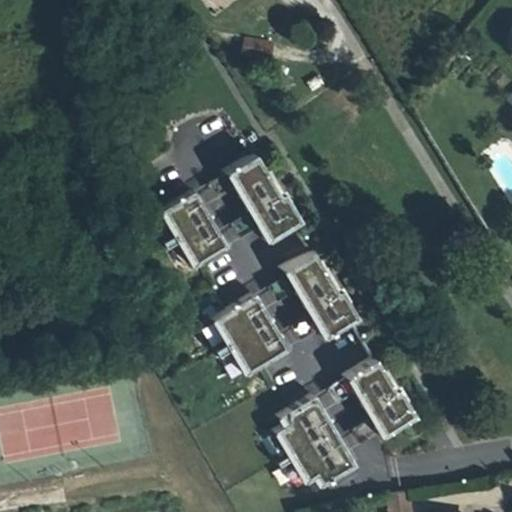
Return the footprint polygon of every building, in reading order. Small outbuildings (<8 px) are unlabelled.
[(250,31),(271,16),(263,5),(242,20),(250,31)] [(267,50),(241,42),(235,59),(262,66),(267,50)] [(279,84),(258,79),(254,95),(274,101),(279,84)] [(273,196),(249,155),(219,172),(227,187),(243,213),(251,228),(259,241),(293,221),(277,193),(273,196)] [(219,172),(200,184),(208,198),(227,187),(219,172)] [(219,247),(186,191),(152,212),(185,268),(219,247)] [(243,213),(224,224),(232,239),(251,228),(243,213)] [(312,330),(316,338),(350,318),(334,290),(329,292),(305,251),(275,269),(279,276),(288,290),(303,316),(312,330)] [(279,276),(260,287),(269,302),(288,290),(279,276)] [(280,350),(247,294),(204,319),(237,375),(280,350)] [(284,327),(292,342),(312,330),(303,316),(284,327)] [(368,359),(339,377),(339,378),(348,393),(364,418),(373,433),(375,436),(408,416),(391,389),(388,391),(368,359)] [(348,393),(339,378),(321,390),(329,404),(348,393)] [(351,468),(308,397),(273,419),(279,429),(270,435),(301,485),(310,480),(316,489),(351,468)] [(373,433),(364,418),(345,429),(354,444),(373,433)] [(405,511),(402,495),(383,498),(385,511),(405,511)]
